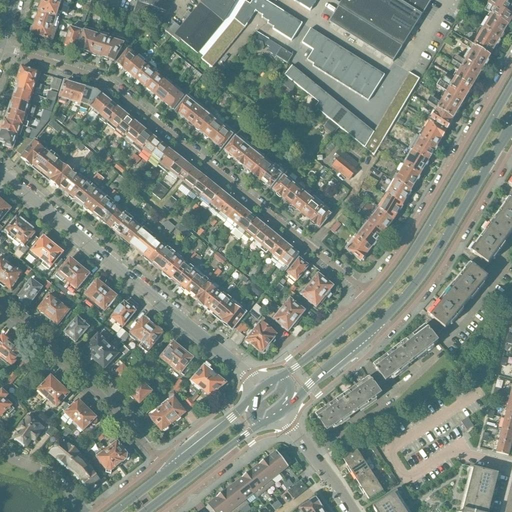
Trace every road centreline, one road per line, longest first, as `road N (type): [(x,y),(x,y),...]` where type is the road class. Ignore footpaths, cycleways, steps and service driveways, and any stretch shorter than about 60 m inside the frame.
road 1 (residential): [(0,48),(105,80),(365,293)]
road 2 (secondary): [(511,83),(395,277),(312,353)]
road 3 (unclassified): [(259,386),(0,172)]
road 4 (residential): [(511,60),(407,240),(365,293)]
road 5 (residential): [(359,341),(382,335),(422,292),(502,163),(497,150)]
road 6 (secondary): [(359,341),(422,275),(497,150)]
road 7 (residential): [(0,309),(48,345),(158,460)]
road 8 (residential): [(351,511),(282,412)]
